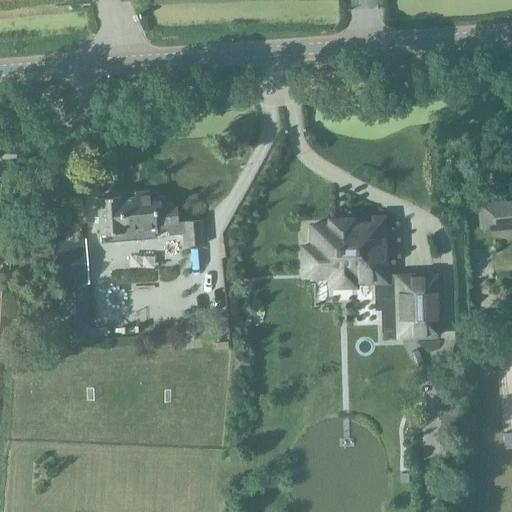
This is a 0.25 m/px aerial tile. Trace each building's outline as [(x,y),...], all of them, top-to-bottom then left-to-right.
[(96,199),(99,244),(157,240),(157,233),(168,232),(168,235),(182,234),(183,248),(206,246),(204,221),(181,223),(181,224),(178,224),(177,209),(155,210),(153,192),(135,193),(136,198),(121,199),(121,197),(96,199)] [(511,204),(485,207),(487,229),(511,226),(511,204)] [(312,247),(302,247),(303,275),(332,274),(332,284),(353,283),(352,276),(373,276),(373,279),(375,279),(375,302),(397,301),(397,278),(383,279),(382,245),(381,224),(371,224),(352,225),(352,223),(352,220),(329,220),(329,223),(329,225),(311,226),(312,247)] [(45,291),(46,307),(58,306),(58,309),(63,309),(65,342),(89,340),(87,307),(85,307),(84,285),(87,284),(85,240),(53,242),(57,290),(45,291)] [(437,276),(397,277),(397,278),(397,301),(398,332),(398,337),(438,336),(437,276)] [(231,351),(309,347),(308,328),(230,333),(231,351)] [(228,349),(228,341),(215,342),(215,350),(228,349)] [(323,351),(304,362),(312,376),(330,365),(323,351)]
